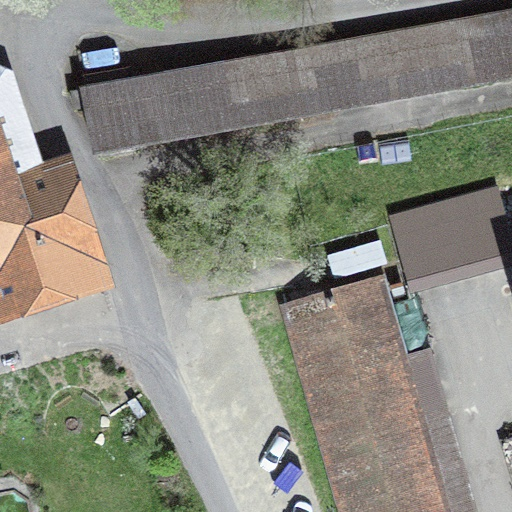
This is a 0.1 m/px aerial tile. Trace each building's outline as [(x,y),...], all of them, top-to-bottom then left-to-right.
[(511,13),(72,93),(75,109),(87,107),(95,151),(511,75),(511,13)] [(0,314),(101,282),(66,176),(28,188),(24,176),(10,181),(0,150),(0,314)] [(509,246),(493,190),(394,218),(411,275),(509,246)] [(379,282),(286,308),(344,511),(444,511),(416,409),(445,401),(431,353),(402,361),(379,282)] [(29,511),(27,501),(15,494),(0,495),(0,511),(29,511)]
